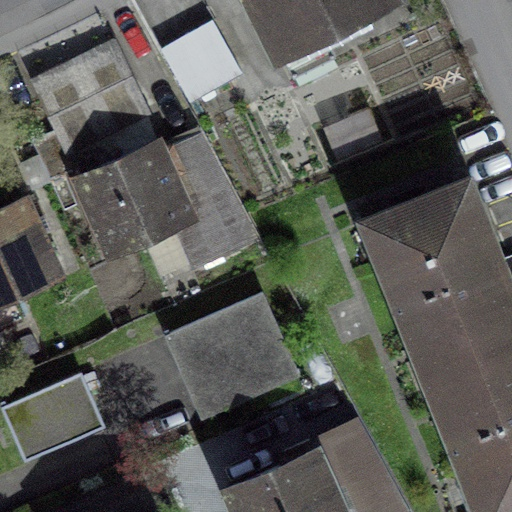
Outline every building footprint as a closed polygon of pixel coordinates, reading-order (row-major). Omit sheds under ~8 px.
[(386,0),(254,0),(281,52),(386,0)] [(221,35),(170,61),(199,117),(250,91),(221,35)] [(140,47),(44,87),(77,167),(173,126),(140,47)] [(233,236),(192,138),(89,181),(129,279),(233,236)] [(506,511),(511,510),(511,297),(466,181),(366,220),(480,511),(506,511)] [(0,333),(97,292),(53,190),(0,212),(0,333)] [(313,387),(267,293),(163,343),(209,438),(313,387)] [(92,369),(9,406),(39,470),(121,432),(92,369)] [(360,429),(314,446),(344,511),(397,511),(408,507),(360,429)] [(344,511),(314,446),(229,485),(241,511),(344,511)]
